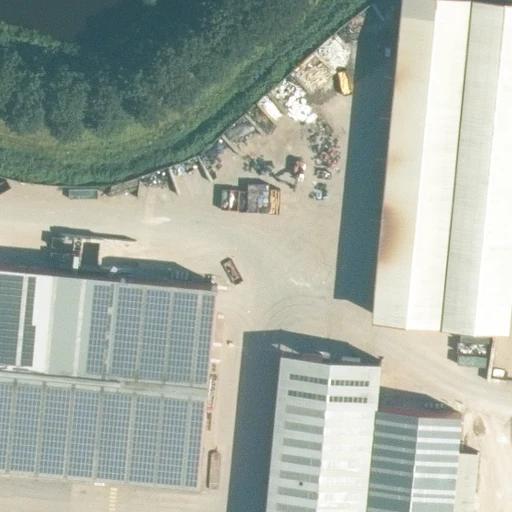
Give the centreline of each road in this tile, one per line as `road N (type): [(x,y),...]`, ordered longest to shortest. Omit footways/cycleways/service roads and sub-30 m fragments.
road 1 (unknown): [(511,383),(347,326),(340,309),(379,182),(375,122),(354,93),(301,85),(270,116),(260,155),(259,243)]
road 2 (unknown): [(226,511),(247,425),(259,243)]
road 3 (unknown): [(0,204),(259,243)]
